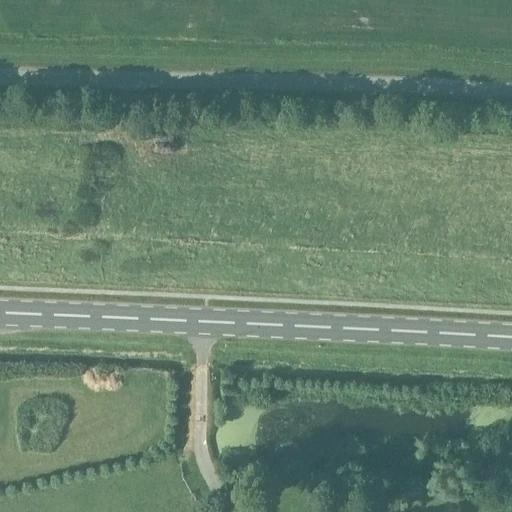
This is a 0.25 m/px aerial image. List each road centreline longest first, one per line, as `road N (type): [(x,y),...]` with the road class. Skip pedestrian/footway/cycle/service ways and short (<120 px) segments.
road 1 (primary): [(511,337),(0,312)]
road 2 (unclassified): [(511,93),(0,77)]
